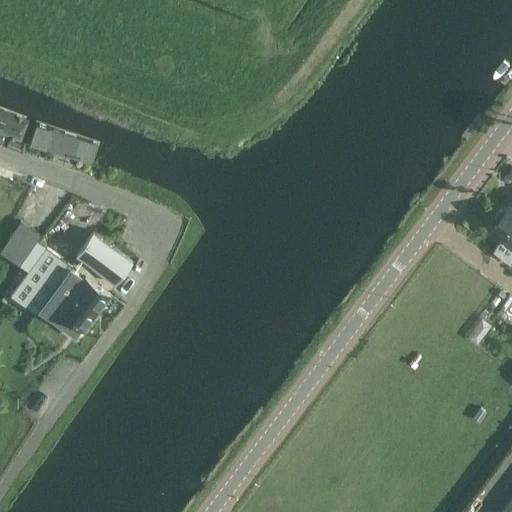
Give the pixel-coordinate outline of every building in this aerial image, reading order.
[(0,109),(0,130),(23,139),(30,121),(0,109)] [(36,123),(31,140),(106,167),(110,149),(36,123)] [(495,224),(491,229),(502,237),(493,249),(511,262),(511,260),(511,204),(510,203),(506,208),(500,209),(494,218),(495,224)] [(19,262),(21,262),(41,234),(20,220),(0,249),(19,262)] [(114,286),(133,262),(93,232),(74,256),(114,286)] [(73,265),(47,246),(47,247),(37,240),(19,265),(28,271),(10,295),(36,315),(73,265)] [(70,267),(38,312),(76,339),(81,331),(84,333),(110,296),(70,267)] [(511,511),(511,497),(500,511),(511,511)]
